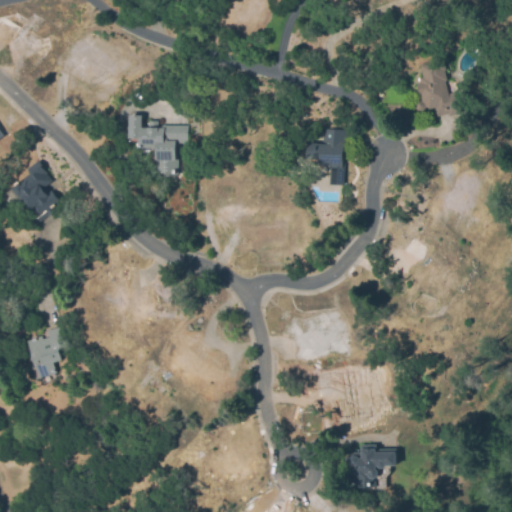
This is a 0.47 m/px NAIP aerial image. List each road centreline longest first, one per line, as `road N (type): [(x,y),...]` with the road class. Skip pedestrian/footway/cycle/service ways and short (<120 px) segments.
road 1 (residential): [(302,484),(267,410),(251,286),(139,237),(85,158),(0,84)]
road 2 (residential): [(251,286),(328,280),(366,229),(379,158)]
